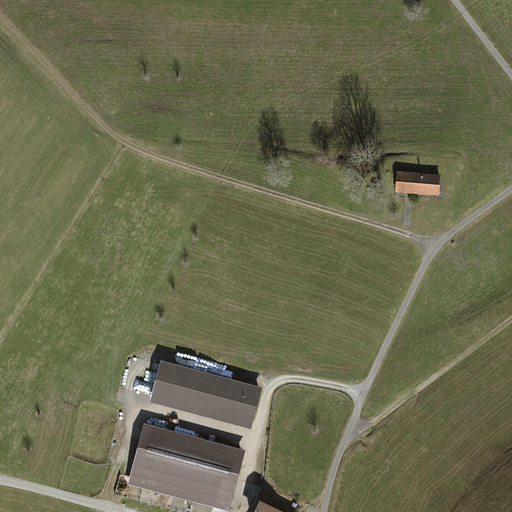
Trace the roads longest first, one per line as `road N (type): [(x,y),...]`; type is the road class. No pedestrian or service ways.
road 1 (track): [(436,246),(125,143),(0,15)]
road 2 (residential): [(323,511),(362,399),(436,246),(511,189)]
road 3 (track): [(105,507),(135,407),(255,440)]
road 4 (track): [(237,511),(277,381),(362,399)]
road 5 (track): [(347,436),(511,319)]
road 6 (track): [(121,511),(0,478)]
